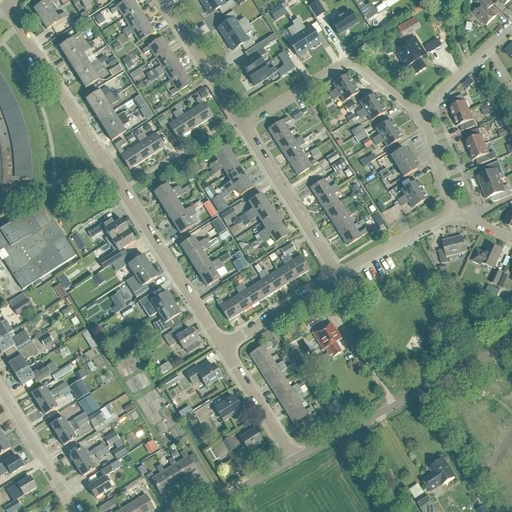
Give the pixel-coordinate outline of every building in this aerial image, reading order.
[(37,22),(53,11),(49,5),(57,0),(56,0),(49,0),(47,1),(33,10),(37,16),(35,18),(37,22)] [(79,0),(80,1),(81,1),(86,9),(89,7),(85,0),(79,0)] [(124,19),(139,9),(133,0),(127,0),(110,11),(113,15),(119,11),(124,19)] [(208,0),(202,4),(209,16),(218,10),(221,15),(235,6),(231,1),(225,5),(221,0),(208,0)] [(486,27),(496,17),(487,8),(492,4),(488,0),(477,0),(475,3),(480,8),(474,14),(486,27)] [(316,1),(308,7),(315,19),(324,13),(316,1)] [(279,6),(269,12),(275,21),(285,14),(279,6)] [(139,9),(124,19),(129,27),(123,31),(125,34),(147,21),(139,9)] [(87,10),(69,22),(73,27),(91,16),(87,10)] [(53,11),(37,22),(40,26),(42,24),(46,30),(59,22),(59,21),(67,16),(65,13),(57,18),(53,11)] [(349,11),(330,23),(338,36),(357,24),(349,11)] [(226,23),(217,29),(225,40),(248,25),(244,19),(237,24),(234,19),(236,18),(233,12),(223,18),(226,23)] [(507,12),(499,22),(504,26),(511,16),(507,12)] [(298,19),(291,23),(293,26),(308,50),(320,43),(310,27),(305,30),(298,19)] [(147,21),(125,34),(128,38),(133,34),(138,42),(154,33),(147,21)] [(420,33),(415,24),(401,33),(407,42),(420,33)] [(81,36),(91,30),(88,25),(77,31),(81,36)] [(248,25),(225,40),(232,52),(241,46),(244,51),(254,45),(250,39),(248,41),(245,37),(253,32),(248,25)] [(292,38),(287,41),(297,57),(308,50),(293,26),(287,30),(292,38)] [(155,59),(170,50),(162,38),(142,51),(145,54),(150,51),(155,59)] [(419,60),(426,56),(414,38),(394,51),(406,69),(408,67),(414,77),(425,69),(419,60)] [(59,48),(65,59),(87,45),(84,40),(77,44),(74,39),(59,48)] [(118,43),(112,47),(116,53),(122,49),(118,43)] [(87,45),(65,59),(72,69),(87,60),(83,54),(90,50),(87,45)] [(364,45),(359,50),(368,57),(372,53),(364,45)] [(170,50),(155,59),(160,67),(155,71),(157,74),(177,61),(170,50)] [(266,55),(263,50),(240,65),(247,76),(263,66),(260,60),(260,58),(266,55)] [(127,57),(121,61),(129,74),(138,68),(135,64),(133,66),(127,57)] [(72,69),(78,79),(100,65),(97,60),(90,65),(87,60),(72,69)] [(177,61),(157,74),(159,77),(165,73),(170,81),(184,73),(177,61)] [(100,65),(78,79),(85,89),(100,80),(96,74),(103,70),(100,65)] [(263,66),(247,76),(254,87),(277,72),(274,68),(268,71),(267,71),(263,66)] [(155,71),(146,76),(148,79),(152,77),(157,74),(155,71)] [(134,72),(129,75),(132,81),(137,77),(134,72)] [(184,73),(170,81),(175,90),(169,93),(172,97),(191,84),(184,73)] [(331,98),(353,84),(347,75),(332,84),(335,90),(329,94),(331,98)] [(0,191),(19,193),(20,181),(29,181),(29,175),(29,170),(29,164),(28,158),(28,152),(27,147),(26,141),(24,136),(23,130),(21,125),(20,119),(18,114),(15,108),(13,103),(11,98),(8,93),(5,88),(2,83),(0,79),(0,191)] [(353,84),(331,98),(333,101),(340,97),(343,103),(358,94),(353,84)] [(124,98),(134,94),(132,89),(122,92),(124,98)] [(202,99),(207,96),(203,89),(198,92),(202,99)] [(327,100),(321,91),(315,95),(320,104),(327,100)] [(92,111),(113,97),(110,93),(103,97),(99,92),(85,101),(92,111)] [(358,117),(380,104),(375,94),(359,104),(363,109),(356,114),(358,117)] [(144,106),(138,96),(133,99),(140,109),(144,106)] [(449,108),(453,118),(469,111),(465,101),(465,102),(462,96),(449,101),(451,107),(449,108)] [(113,97),(92,111),(98,121),(113,112),(109,107),(116,102),(113,97)] [(192,111),(200,125),(212,117),(199,98),(196,100),(200,106),(192,111)] [(353,103),(344,108),(347,113),(356,108),(353,103)] [(380,104),(358,117),(360,120),(367,116),(370,122),(386,113),(380,104)] [(184,116),(180,110),(176,112),(189,132),(200,125),(192,111),(184,116)] [(298,111),(291,115),(295,121),(302,117),(298,111)] [(473,121),(469,111),(453,118),(457,128),(459,126),(462,132),(475,127),(473,121)] [(98,121),(105,132),(126,118),(123,113),(116,118),(113,112),(98,121)] [(177,139),(189,132),(176,112),(173,114),(177,120),(169,126),(177,139)] [(126,118),(105,132),(111,142),(126,133),(122,127),(129,123),(126,118)] [(268,131),(276,142),(290,133),(285,126),(291,122),(288,118),(282,122),(268,131)] [(374,143),(396,130),(391,120),(375,130),(379,136),(372,140),(374,143)] [(361,126),(351,132),(354,137),(364,131),(361,126)] [(396,130),(374,143),(376,147),(383,143),(386,148),(402,139),(396,130)] [(465,142),(469,152),(485,145),(481,135),(478,130),(465,135),(467,141),(465,142)] [(348,131),(344,133),(348,141),(352,139),(348,131)] [(364,131),(354,138),(357,143),(367,137),(364,131)] [(290,133),(276,142),(283,154),(303,141),(300,138),(295,141),(290,133)] [(139,136),(152,156),(163,148),(154,135),(147,140),(143,134),(139,136)] [(141,163),(152,156),(139,136),(136,138),(140,144),(132,149),(141,163)] [(368,139),(362,143),(365,149),(371,145),(368,139)] [(130,171),(141,163),(132,149),(124,154),(121,148),(125,145),(122,141),(114,146),(130,171)] [(283,154),(290,165),(304,156),(299,149),(305,145),(303,141),(283,154)] [(489,155),(485,145),(469,152),(473,161),(475,160),(478,166),(496,159),(494,153),(489,155)] [(213,171),(233,158),(227,148),(213,156),(218,163),(210,167),(213,171)] [(397,168),(413,157),(410,153),(407,155),(404,148),(390,157),(397,168)] [(315,149),(309,153),(313,158),(318,155),(315,149)] [(371,163),(381,156),(378,151),(367,157),(371,163)] [(329,166),(340,160),(336,153),(325,159),(329,166)] [(304,156),(290,165),(298,177),(311,168),(317,164),(315,161),(310,164),(304,156)] [(413,157),(397,168),(403,178),(417,170),(413,164),(416,162),(413,157)] [(233,158),(213,171),(215,175),(222,170),(226,176),(239,168),(233,158)] [(343,159),(331,167),(335,173),(347,166),(343,159)] [(191,168),(195,175),(204,169),(201,162),(191,168)] [(477,178),(481,189),(501,181),(498,174),(502,172),(498,162),(487,167),(489,173),(477,178)] [(239,168),(226,176),(230,183),(223,187),(225,191),(246,178),(239,168)] [(388,173),(386,169),(379,174),(381,177),(388,173)] [(381,177),(383,181),(391,176),(388,173),(381,177)] [(246,178),(225,191),(228,195),(235,190),(239,197),(252,188),(246,178)] [(318,202),(338,189),(335,185),(330,189),(324,181),(310,190),(318,202)] [(399,204),(422,190),(416,181),(401,190),(404,196),(397,200),(399,204)] [(504,188),(501,181),(481,189),(486,200),(491,198),(491,200),(492,201),(494,202),(496,202),(499,201),(511,196),(508,186),(504,188)] [(153,194),(160,204),(181,191),(178,187),(171,192),(167,185),(153,194)] [(187,187),(181,191),(183,195),(190,191),(187,187)] [(318,202),(325,213),(339,204),(334,196),(340,193),(338,189),(318,202)] [(422,190),(399,204),(402,207),(408,203),(412,209),(427,200),(422,190)] [(160,204),(166,214),(180,206),(176,200),(183,195),(181,191),(160,204)] [(385,203),(395,197),(391,191),(381,197),(385,203)] [(247,218),(268,205),(261,195),(248,203),(252,209),(244,215),(247,218)] [(227,208),(219,196),(210,201),(219,214),(221,212),(227,208)] [(308,197),(303,200),(309,211),(315,207),(308,197)] [(208,202),(203,205),(206,211),(212,207),(208,202)] [(382,214),(389,210),(384,203),(377,207),(382,214)] [(3,260),(12,274),(23,291),(34,284),(36,287),(41,284),(39,280),(76,256),(55,223),(42,204),(0,230),(0,249),(4,256),(5,258),(3,260)] [(339,204),(325,213),(332,224),(352,212),(350,208),(344,212),(339,204)] [(250,223),(250,222),(257,217),(261,224),(274,216),(268,205),(247,218),(242,222),(245,226),(250,223)] [(184,212),(180,206),(166,214),(173,224),(194,211),(192,207),(184,212)] [(393,208),(383,214),(388,223),(398,217),(393,208)] [(232,209),(220,217),(225,223),(236,216),(232,209)] [(197,215),(194,211),(173,224),(179,235),(193,226),(189,220),(197,215)] [(332,224),(339,236),(354,227),(349,219),(355,215),(352,212),(332,224)] [(379,228),(384,224),(377,212),(371,216),(379,228)] [(274,216),(261,224),(265,229),(257,234),(260,239),(281,226),(274,216)] [(104,240),(107,244),(111,242),(128,231),(121,221),(115,224),(111,218),(101,225),(108,237),(104,240)] [(218,219),(211,224),(218,235),(225,231),(218,219)] [(281,226),(260,239),(262,243),(270,237),(275,244),(287,236),(281,226)] [(97,227),(88,233),(92,239),(101,233),(97,227)] [(354,227),(339,236),(347,248),(361,239),(361,238),(367,234),(365,231),(359,235),(354,227)] [(135,243),(128,231),(111,242),(117,251),(99,262),(104,270),(126,256),(122,250),(135,243)] [(180,246),(186,256),(207,243),(204,239),(197,244),(193,237),(180,246)] [(447,258),(466,253),(462,237),(443,242),(445,250),(438,251),(441,265),(448,263),(447,258)] [(209,247),(207,243),(186,256),(193,266),(206,258),(202,252),(209,247)] [(291,244),(281,250),(285,257),(295,251),(291,244)] [(494,270),(502,252),(488,246),(485,254),(477,251),(472,262),(481,266),(482,264),(494,270)] [(134,277),(150,267),(143,256),(131,263),(127,256),(112,266),(117,273),(127,266),(134,277)] [(284,258),(297,279),(309,272),(300,257),(292,262),(288,256),(284,258)] [(210,264),(206,258),(193,266),(199,277),(220,264),(217,260),(210,264)] [(285,286),(297,279),(284,258),(281,260),(285,267),(276,272),(285,286)] [(99,262),(93,267),(97,274),(104,270),(99,262)] [(220,264),(199,277),(205,287),(219,279),(215,272),(222,268),(220,264)] [(150,267),(134,277),(138,283),(131,287),(134,292),(132,293),(136,299),(149,291),(145,285),(157,278),(150,267)] [(105,272),(109,280),(115,277),(111,269),(105,272)] [(285,286),(276,272),(269,276),(265,270),(261,273),(274,293),(285,286)] [(497,286),(503,273),(496,270),(490,283),(497,286)] [(262,300),(274,293),(261,273),(258,275),(262,281),(253,286),(262,300)] [(104,283),(98,274),(92,278),(98,287),(104,283)] [(250,307),(262,300),(253,286),(246,290),(242,284),(238,287),(250,307)] [(239,315),(250,307),(238,287),(235,289),(239,295),(230,300),(239,315)] [(222,288),(213,294),(212,295),(214,299),(216,298),(225,293),(222,288)] [(151,303),(158,314),(173,304),(166,293),(155,300),(151,295),(139,303),(142,308),(151,303)] [(126,307),(117,294),(110,299),(115,307),(112,309),(115,314),(126,307)] [(68,298),(63,301),(66,307),(71,304),(68,298)] [(227,322),(239,315),(230,300),(222,305),(219,299),(216,301),(219,307),(218,307),(227,322)] [(17,316),(31,307),(27,300),(13,309),(17,316)] [(158,314),(162,320),(153,325),(159,335),(172,327),(168,322),(180,314),(173,304),(158,314)] [(130,307),(120,313),(123,318),(133,311),(130,307)] [(68,308),(61,313),(65,319),(72,315),(68,308)] [(319,312),(304,322),(309,329),(323,320),(319,312)] [(0,323),(0,339),(7,335),(11,332),(12,332),(5,320),(0,323)] [(335,344),(341,340),(330,323),(313,334),(323,351),(325,350),(327,354),(330,352),(333,357),(341,353),(335,344)] [(176,339),(172,333),(163,338),(170,348),(178,343),(183,350),(184,349),(187,354),(198,346),(196,342),(198,341),(190,330),(176,339)] [(54,351),(61,348),(59,344),(65,341),(61,331),(55,334),(58,343),(52,345),(54,351)] [(7,335),(0,339),(0,352),(1,354),(14,347),(17,351),(31,343),(25,332),(15,338),(11,332),(7,335)] [(425,350),(432,337),(421,332),(414,344),(425,350)] [(52,341),(48,335),(40,340),(44,347),(52,341)] [(93,342),(88,345),(91,351),(96,348),(93,342)] [(15,376),(28,368),(24,361),(26,360),(27,361),(38,354),(31,343),(17,351),(20,356),(8,364),(15,376)] [(249,355),(257,367),(271,358),(267,351),(272,348),(269,344),(264,347),(263,347),(249,355)] [(271,358),(257,367),(264,379),(284,366),(282,363),(276,367),(271,358)] [(72,371),(69,365),(52,377),(55,382),(72,371)] [(89,375),(95,372),(93,366),(87,368),(89,375)] [(206,388),(221,379),(213,366),(199,375),(195,369),(186,375),(193,385),(201,380),(206,388)] [(264,379),(271,390),(285,381),(281,374),(286,370),(284,366),(264,379)] [(46,367),(33,376),(28,368),(15,376),(22,388),(35,380),(36,382),(50,374),(46,367)] [(167,389),(179,382),(175,375),(163,382),(167,389)] [(81,380),(68,388),(70,391),(77,402),(89,394),(81,380)] [(285,381),(271,390),(278,401),(298,389),(297,386),(291,390),(285,381)] [(38,406),(68,387),(65,383),(54,389),(55,390),(48,394),(44,388),(31,396),(38,406)] [(68,387),(38,406),(44,416),(57,408),(53,403),(59,400),(60,398),(70,391),(68,388),(68,387)] [(278,401),(286,413),(300,404),(295,397),(301,393),(298,389),(278,401)] [(87,418),(99,410),(90,396),(78,404),(84,413),(87,418)] [(207,419),(208,418),(208,419),(217,413),(222,423),(241,411),(233,397),(215,408),(211,402),(202,408),(202,409),(194,414),(200,424),(207,419)] [(110,404),(99,411),(106,422),(111,419),(117,415),(110,404)] [(300,404),(286,413),(293,425),(307,416),(307,415),(313,412),(311,409),(305,412),(300,404)] [(94,429),(106,422),(99,411),(99,410),(87,418),(89,422),(94,429)] [(183,410),(179,413),(183,420),(188,417),(183,410)] [(73,420),(66,425),(63,419),(50,426),(56,437),(87,418),(84,413),(73,420)] [(87,418),(56,437),(63,447),(75,439),(72,434),(79,429),(89,422),(87,418)] [(235,450),(234,449),(242,444),(247,452),(261,443),(254,431),(242,438),(239,433),(228,440),(228,438),(221,443),(228,454),(235,450)] [(113,433),(104,439),(108,447),(118,441),(119,440),(114,433),(113,433)] [(0,455),(10,449),(4,438),(0,440),(0,455)] [(92,451),(85,455),(82,449),(69,457),(75,467),(105,449),(103,444),(92,451)] [(105,449),(75,467),(81,477),(94,470),(90,464),(97,459),(97,460),(108,453),(105,449)] [(217,461),(211,450),(206,453),(213,463),(217,461)] [(176,465),(185,480),(197,472),(188,458),(184,452),(180,454),(184,460),(176,465)] [(0,475),(1,475),(8,471),(11,475),(23,467),(16,456),(0,466),(0,475)] [(173,487),(185,480),(176,465),(172,459),(168,462),(172,467),(164,472),(173,487)] [(442,487),(457,478),(445,460),(431,469),(434,474),(424,481),(432,493),(442,486),(442,487)] [(106,477),(113,472),(110,466),(100,472),(104,478),(88,487),(95,499),(111,490),(107,483),(109,482),(106,477)] [(164,472),(161,466),(156,469),(160,475),(152,480),(160,495),(173,487),(164,472)] [(146,473),(143,467),(138,470),(142,476),(146,473)] [(24,497),(36,489),(29,478),(10,490),(14,496),(21,492),(24,497)] [(437,511),(426,494),(417,500),(424,511),(437,511)] [(134,503),(139,511),(151,511),(155,510),(146,496),(134,503)] [(114,499),(106,504),(109,509),(117,504),(114,499)] [(6,511),(14,511),(21,508),(16,501),(4,508),(6,511)] [(122,510),(123,511),(139,511),(134,503),(122,510)]
